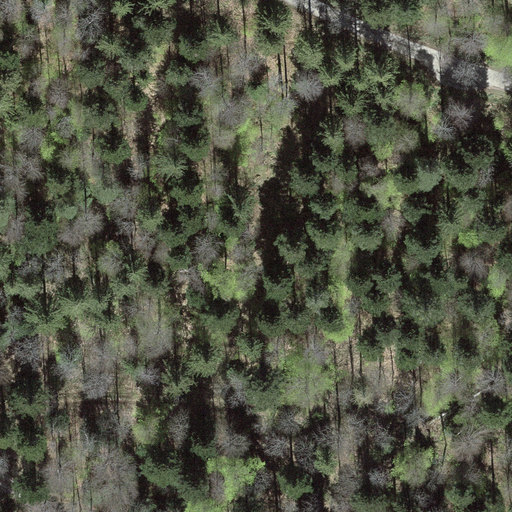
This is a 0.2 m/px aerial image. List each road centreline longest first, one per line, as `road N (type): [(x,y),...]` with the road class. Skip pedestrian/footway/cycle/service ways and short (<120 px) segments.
road 1 (track): [(0,400),(249,393),(290,377),(335,339),(403,248),(511,137)]
road 2 (track): [(304,0),(511,85)]
